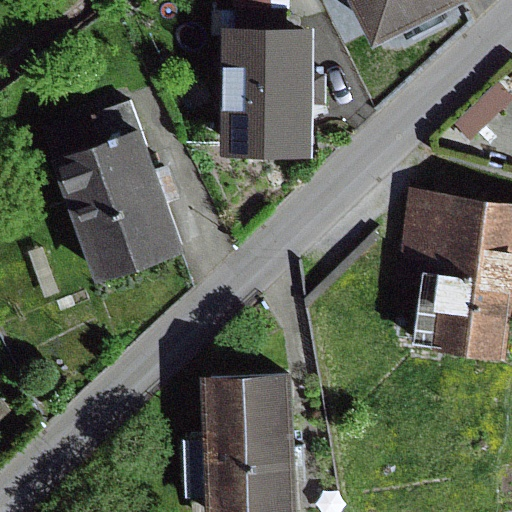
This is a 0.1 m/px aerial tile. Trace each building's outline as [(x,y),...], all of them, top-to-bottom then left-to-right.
[(347,0),(373,51),(469,4),(466,0),(347,0)] [(236,31),(222,31),(221,160),(313,161),(314,31),(287,30),(288,12),(236,11),(236,31)] [(130,98),(48,127),(60,161),(53,163),(96,285),(185,254),(130,98)] [(511,202),(407,188),(396,285),(420,288),(411,348),(434,349),(434,355),(505,364),(511,311),(511,202)] [(299,511),(294,374),(200,378),(202,443),(185,444),(187,500),(205,500),(205,511),(299,511)]
